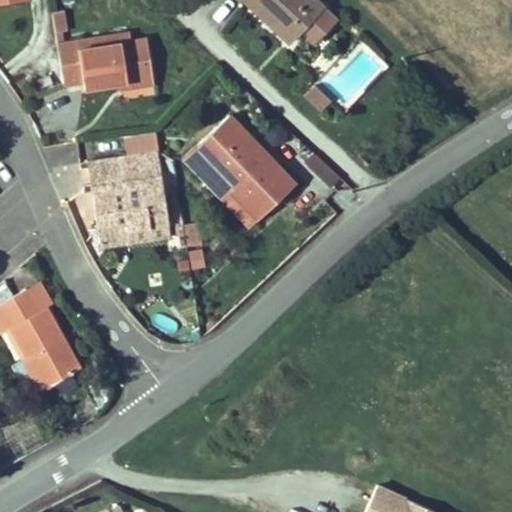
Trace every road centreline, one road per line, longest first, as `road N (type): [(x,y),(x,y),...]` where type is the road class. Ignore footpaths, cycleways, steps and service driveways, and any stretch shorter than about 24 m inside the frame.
road 1 (unclassified): [(511,115),(405,182),(166,385)]
road 2 (residential): [(0,118),(92,306),(166,385)]
road 3 (unknown): [(405,182),(187,0)]
road 4 (unclassified): [(166,385),(85,448),(0,496)]
